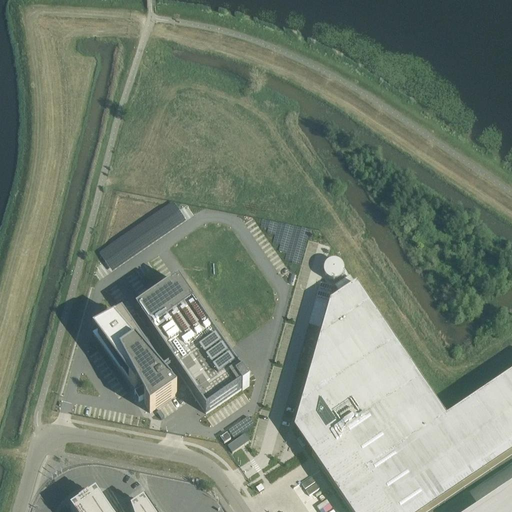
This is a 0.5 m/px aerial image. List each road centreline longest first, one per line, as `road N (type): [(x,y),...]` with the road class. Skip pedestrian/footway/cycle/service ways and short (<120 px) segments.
road 1 (track): [(151,17),(32,18),(41,135),(0,311)]
road 2 (track): [(147,29),(290,75),(511,220)]
road 3 (unclassified): [(243,511),(198,459),(76,436),(47,443)]
